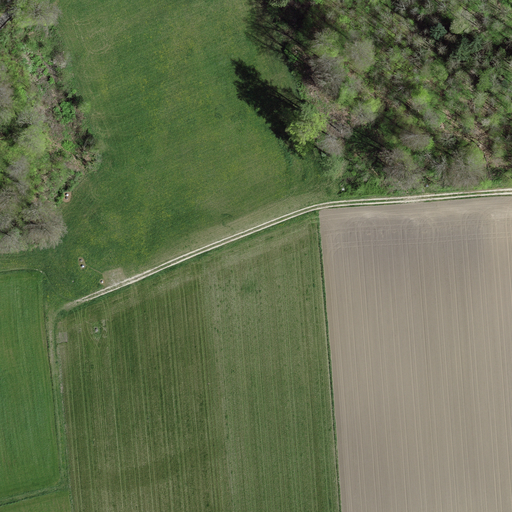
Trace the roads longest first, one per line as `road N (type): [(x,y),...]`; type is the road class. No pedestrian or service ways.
road 1 (track): [(0,503),(64,481),(51,322),(60,309),(307,209),(511,190)]
road 2 (track): [(319,195),(511,185)]
